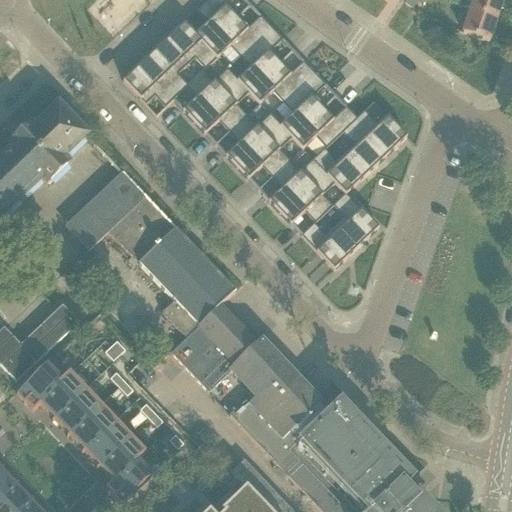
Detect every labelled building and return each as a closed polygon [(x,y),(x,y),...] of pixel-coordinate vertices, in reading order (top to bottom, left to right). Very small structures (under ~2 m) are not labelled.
[(311,100),(325,88),(302,64),(289,77),(268,55),(282,42),(259,18),(246,31),(225,10),(235,0),(210,0),(196,14),(207,26),(194,37),(183,26),(122,84),(145,107),(154,99),(164,110),(172,103),(185,90),(195,101),(182,113),(204,137),(218,124),(238,146),(225,159),(247,182),(261,170),(281,191),(268,204),(290,228),(304,215),(313,225),(300,238),(333,273),(378,231),(345,197),(406,140),(383,116),(374,125),(363,113),(356,121),(345,109),(332,122),(311,100)] [(407,0),(404,5),(408,8),(410,9),(413,12),(421,0),(407,0)] [(454,0),(453,4),(458,6),(458,7),(470,11),(496,20),(502,0),(454,0)] [(496,20),(470,11),(462,35),(488,44),(496,20)] [(0,161),(0,219),(40,182),(46,188),(68,167),(62,161),(86,138),(57,108),(33,130),(30,127),(8,147),(11,151),(0,161)] [(121,176),(105,191),(127,215),(144,199),(121,176)] [(127,215),(104,191),(64,229),(87,253),(107,234),(127,215)] [(162,315),(185,339),(218,309),(234,294),(144,199),(127,215),(107,234),(173,304),(162,315)] [(3,330),(0,332),(0,368),(15,384),(36,364),(77,325),(61,308),(20,347),(3,330)] [(185,339),(169,354),(206,394),(230,372),(236,378),(239,375),(260,396),(249,407),(245,403),(229,418),(265,456),(318,405),(313,401),(260,345),(256,349),(218,309),(185,339)] [(116,345),(110,351),(118,360),(124,354),(116,345)] [(110,351),(104,356),(112,365),(118,360),(110,351)] [(53,361),(15,397),(32,414),(39,407),(69,378),(53,361)] [(115,377),(109,382),(117,391),(123,385),(115,377)] [(69,378),(39,407),(53,422),(51,423),(51,424),(83,393),(69,378)] [(123,385),(117,391),(126,400),(132,394),(123,385)] [(83,393),(51,424),(52,424),(54,423),(68,437),(66,439),(66,440),(98,409),(83,393)] [(318,405),(265,456),(318,511),(428,511),(416,499),(412,503),(400,490),(413,479),(343,405),(339,409),(327,397),(318,405)] [(145,408),(139,413),(147,422),(153,417),(145,408)] [(98,409),(66,440),(68,438),(83,453),(81,455),(113,424),(98,409)] [(153,417),(147,422),(156,431),(162,425),(153,417)] [(113,424),(81,455),(81,456),(83,454),(97,469),(95,470),(96,471),(128,440),(127,439),(113,424)] [(128,440),(96,471),(98,469),(112,484),(113,485),(136,463),(147,453),(131,436),(127,439),(128,440)] [(174,438),(168,444),(177,453),(183,447),(174,438)] [(112,484),(105,491),(121,508),(151,479),(136,463),(113,485),(112,484)] [(289,511),(243,463),(229,476),(244,491),(221,511),(289,511)] [(2,471),(0,472),(0,502),(17,486),(15,488),(1,473),(3,471),(2,471)] [(17,486),(0,502),(0,511),(21,511),(32,502),(31,501),(29,503),(15,489),(17,487),(17,486)] [(32,502),(21,511),(37,511),(30,504),(32,502)]
